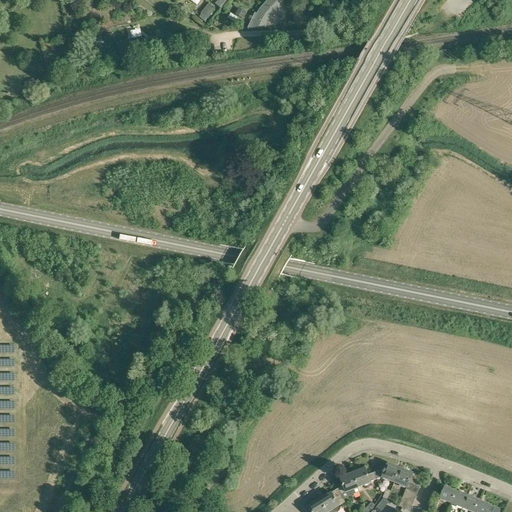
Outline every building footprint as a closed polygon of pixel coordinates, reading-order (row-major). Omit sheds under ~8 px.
[(256,13),(249,27),(249,28),(253,28),(260,27),(263,27),(267,19),(280,4),(277,2),(278,0),(268,0),(260,9),(257,13),(256,13)] [(201,13),(202,14),(200,17),(205,22),(208,19),(215,10),(208,4),(201,13)] [(243,19),(247,14),(240,9),(236,14),(243,19)] [(231,13),(228,17),(236,23),(239,19),(231,13)] [(151,38),(142,40),(141,35),(128,38),(131,51),(153,46),(151,38)] [(386,468),(375,472),(377,479),(376,479),(379,487),(383,485),(382,482),(384,481),(382,477),(394,482),(400,468),(388,463),(386,468)] [(366,468),(353,472),(358,487),(371,482),(371,481),(376,479),(377,479),(375,472),(368,474),(366,468)] [(400,468),(394,482),(407,487),(409,482),(417,485),(420,477),(413,474),(413,473),(400,468)] [(343,485),(337,489),(341,495),(346,492),(358,487),(353,472),(340,477),(343,485)] [(407,487),(406,489),(417,494),(420,487),(417,485),(409,482),(407,487)] [(440,498),(451,503),(457,491),(445,486),(440,498)] [(331,492),(320,499),(328,511),(335,511),(334,509),(340,506),(345,502),(341,495),(337,489),(331,492)] [(388,499),(391,491),(386,489),(383,497),(388,499)] [(406,489),(404,495),(415,499),(417,494),(406,489)] [(457,491),(451,503),(462,508),(468,495),(457,491)] [(404,495),(401,500),(413,505),(415,499),(404,495)] [(468,495),(462,508),(472,511),(473,511),(479,500),(468,495)] [(328,511),(320,499),(308,506),(311,511),(328,511)] [(413,505),(401,500),(399,506),(410,511),(413,505)] [(487,511),(490,505),(479,500),(473,511),(487,511)] [(372,502),(366,508),(366,510),(369,511),(376,505),(372,502)] [(380,503),(378,506),(377,507),(382,511),(385,507),(380,503)]
